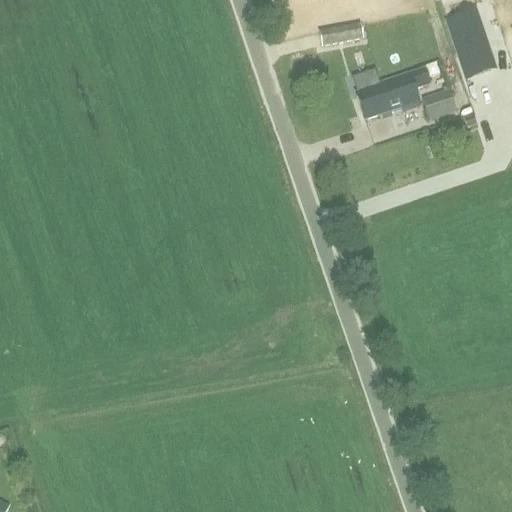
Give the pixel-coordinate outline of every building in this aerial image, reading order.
[(447,25),(457,54),(480,46),(471,17),(447,25)] [(321,49),(361,42),(359,27),(318,34),(321,49)] [(413,91),(429,86),(424,71),(392,81),(402,110),(401,110),(402,114),(419,108),(413,91)] [(402,110),(392,81),(378,86),(379,88),(355,96),(364,122),(401,110),(402,110)] [(421,101),(425,113),(428,123),(455,114),(448,93),(421,101)] [(7,511),(9,508),(0,503),(0,511),(7,511)]
